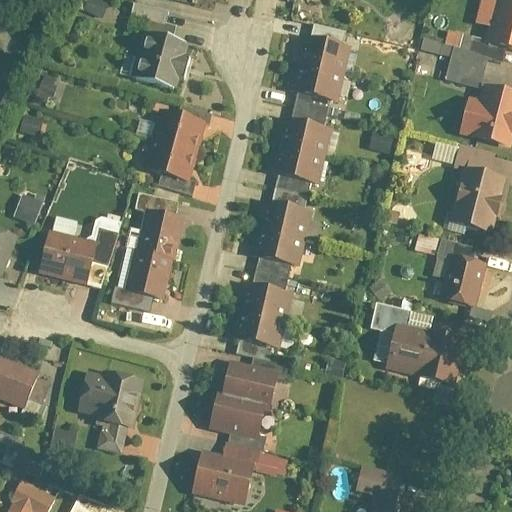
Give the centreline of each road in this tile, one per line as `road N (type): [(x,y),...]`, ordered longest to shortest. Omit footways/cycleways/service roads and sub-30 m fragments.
road 1 (residential): [(231,43),(245,108),(185,359)]
road 2 (residential): [(185,359),(149,511)]
road 3 (residential): [(46,315),(87,336),(185,359)]
